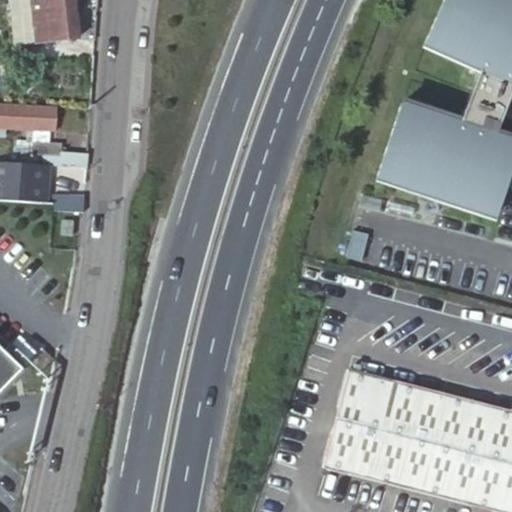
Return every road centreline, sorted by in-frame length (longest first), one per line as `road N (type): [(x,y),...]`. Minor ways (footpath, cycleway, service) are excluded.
road 1 (trunk): [(181,511),(236,254),(269,140),(326,0)]
road 2 (trunk): [(276,0),(196,219),(133,511)]
road 3 (tertiary): [(119,0),(87,311),(42,511)]
